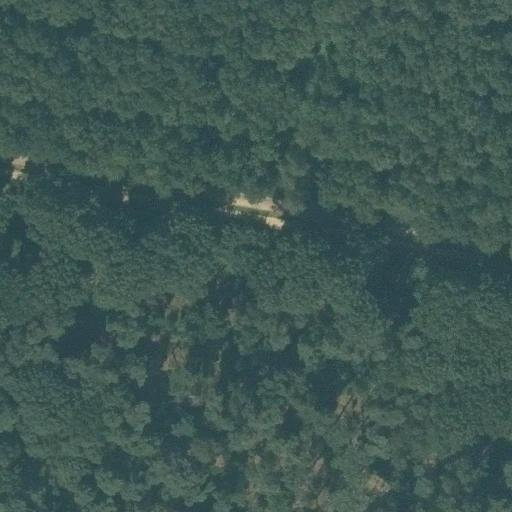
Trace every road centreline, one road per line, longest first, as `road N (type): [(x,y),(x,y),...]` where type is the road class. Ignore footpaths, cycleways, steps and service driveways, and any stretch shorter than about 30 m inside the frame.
road 1 (track): [(511,240),(0,144)]
road 2 (track): [(412,511),(511,437)]
